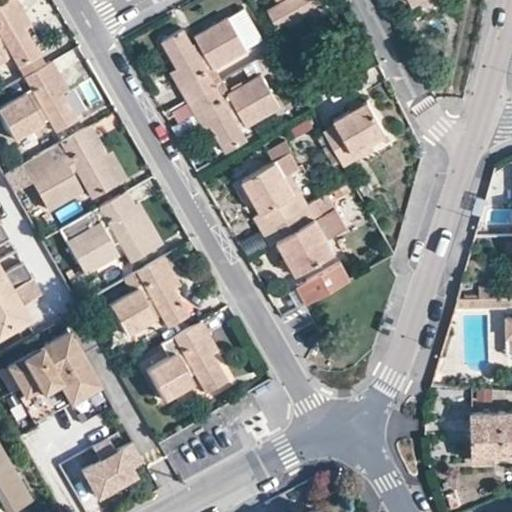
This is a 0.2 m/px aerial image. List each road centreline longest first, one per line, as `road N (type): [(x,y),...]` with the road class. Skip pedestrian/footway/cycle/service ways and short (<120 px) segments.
road 1 (residential): [(89,25),(100,59),(306,404),(350,436)]
road 2 (residential): [(350,436),(390,378),(464,152)]
road 3 (residential): [(172,511),(307,444),(350,436)]
road 4 (residential): [(464,152),(422,109),(368,0)]
road 5 (residential): [(474,120),(511,0)]
